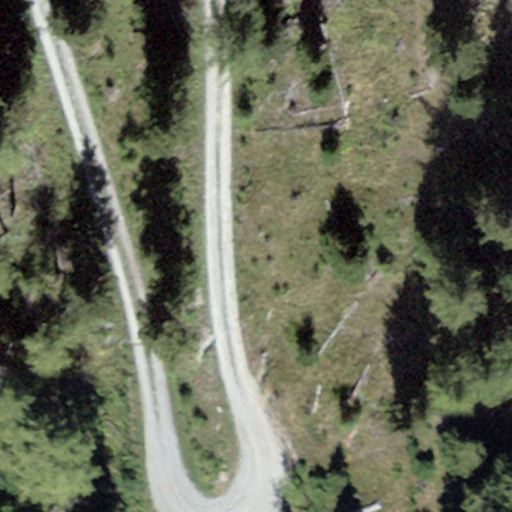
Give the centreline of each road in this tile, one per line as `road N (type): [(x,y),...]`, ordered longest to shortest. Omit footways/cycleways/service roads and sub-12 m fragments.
road 1 (track): [(15,0),(174,511)]
road 2 (track): [(233,511),(242,500),(240,456),(203,299),(196,0)]
